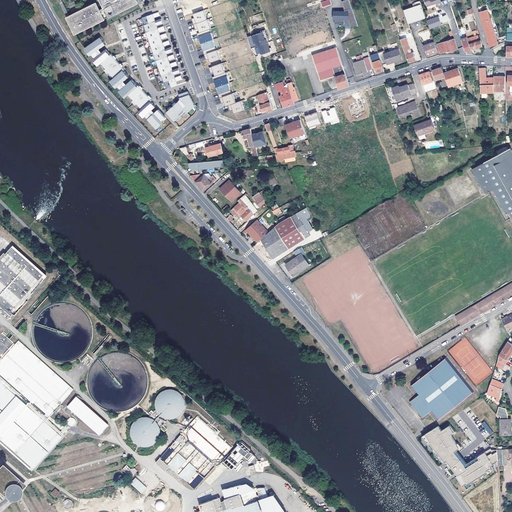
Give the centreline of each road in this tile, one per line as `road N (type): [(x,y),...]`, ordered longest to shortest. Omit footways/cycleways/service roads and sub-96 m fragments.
road 1 (secondary): [(365,387),(159,154)]
road 2 (residential): [(487,59),(438,59),(233,126),(205,115)]
road 3 (secondary): [(159,154),(82,67),(41,0)]
road 4 (residential): [(365,387),(511,302)]
road 5 (secondary): [(464,511),(365,387)]
road 6 (residential): [(169,0),(205,115)]
